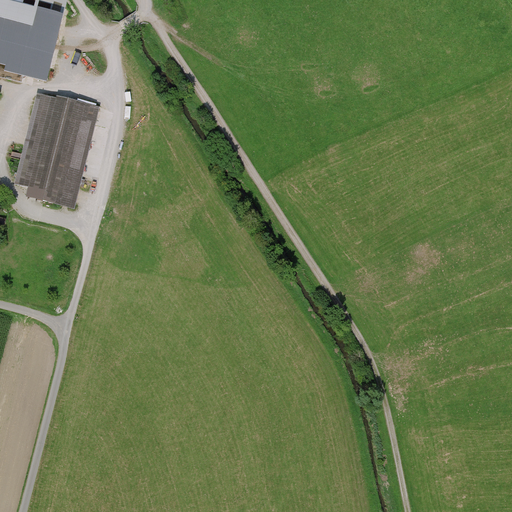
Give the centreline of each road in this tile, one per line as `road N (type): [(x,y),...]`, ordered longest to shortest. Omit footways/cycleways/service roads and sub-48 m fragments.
road 1 (track): [(410,511),(375,364),(143,0)]
road 2 (track): [(61,330),(123,106),(106,39)]
road 3 (unclassified): [(23,511),(64,342),(52,322),(0,305)]
road 4 (track): [(0,156),(16,89),(64,83),(123,106)]
road 5 (track): [(92,240),(72,224),(31,213),(0,170)]
